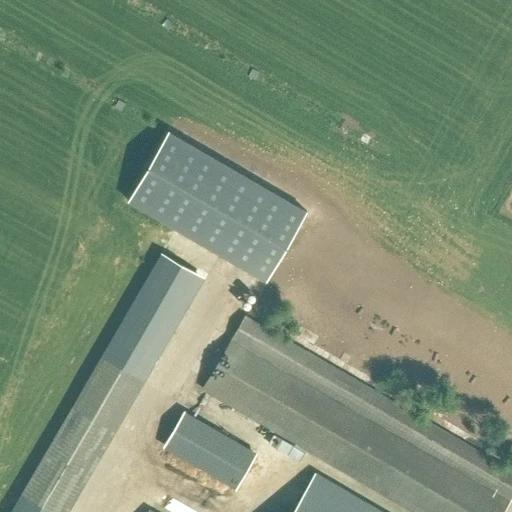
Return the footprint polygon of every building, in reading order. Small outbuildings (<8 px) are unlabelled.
[(178,136),(139,206),(260,275),(300,206),(178,136)] [(46,450),(9,511),(66,511),(110,437),(149,372),(167,340),(205,276),(163,252),(162,251),(127,311),(111,337),(70,407),(46,450)] [(210,317),(227,292),(219,287),(202,312),(210,317)] [(226,293),(220,308),(239,316),(245,301),(226,293)] [(419,511),(499,511),(507,498),(511,489),(511,469),(245,314),(231,338),(203,386),(419,511)] [(380,511),(317,475),(316,474),(298,505),(293,511),(380,511)]
